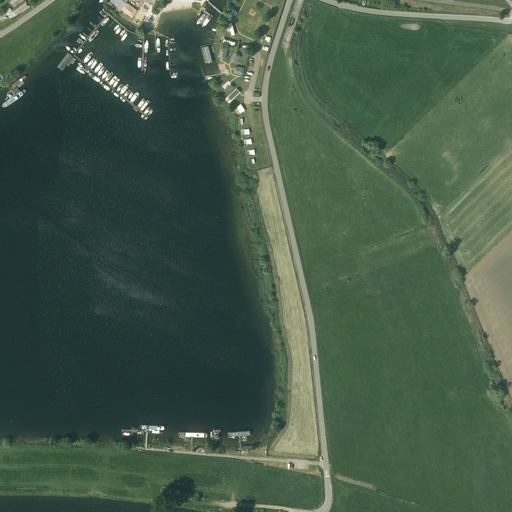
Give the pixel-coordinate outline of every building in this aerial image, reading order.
[(25,0),(11,10),(15,15),(21,11),(22,12),(30,6),(25,0)] [(111,0),(111,1),(115,5),(115,4),(119,8),(121,7),(117,3),(119,0),(122,0),(125,3),(127,0),(111,0)] [(130,16),(133,9),(126,6),(123,13),(130,16)] [(240,28),(247,25),(243,16),(236,19),(240,28)] [(243,34),(250,31),(248,25),(240,28),(243,34)] [(63,59),(62,63),(63,64),(67,63),(73,56),(69,52),(63,59)] [(19,87),(4,97),(7,102),(22,91),(19,87)]
